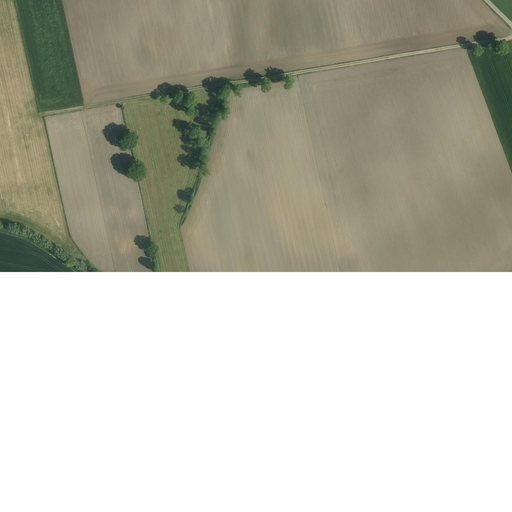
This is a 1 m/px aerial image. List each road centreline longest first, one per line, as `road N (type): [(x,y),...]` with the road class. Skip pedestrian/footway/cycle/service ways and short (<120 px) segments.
road 1 (track): [(511,37),(188,90)]
road 2 (track): [(40,115),(188,90)]
